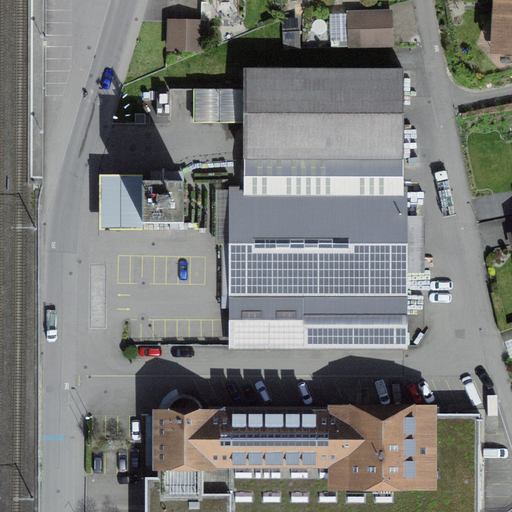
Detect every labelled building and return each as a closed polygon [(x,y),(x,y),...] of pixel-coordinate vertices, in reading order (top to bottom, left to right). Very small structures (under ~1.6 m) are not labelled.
[(511,0),(504,0),(501,51),(511,52),(511,0)] [(391,14),(351,14),(352,46),(392,45),(391,14)] [(201,22),(167,22),(167,49),(201,50),(201,22)] [(248,127),(249,188),(228,189),(229,259),(229,349),(407,347),(405,72),(248,74),(248,127)] [(237,91),(196,92),(196,122),(237,121),(237,91)] [(143,229),(143,223),(143,183),(143,177),(101,177),(101,229),(143,229)] [(183,183),(143,183),(143,223),(182,224),(183,183)] [(170,406),(167,415),(162,415),(162,479),(146,479),(145,511),(478,511),(479,419),(207,416),(204,406),(197,399),(187,396),(177,398),(170,406)]
